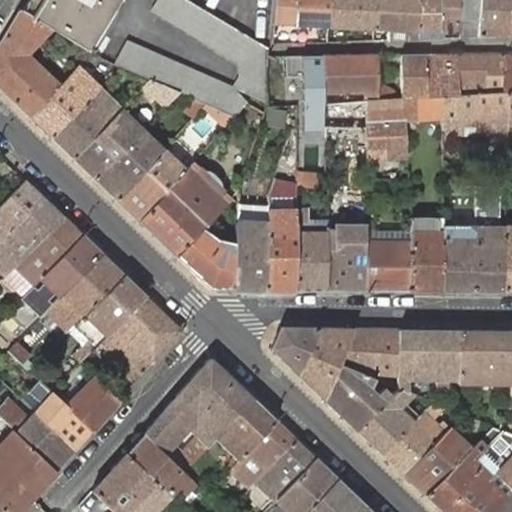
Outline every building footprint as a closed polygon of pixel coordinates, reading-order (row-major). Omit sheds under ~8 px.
[(26,0),(20,10),(25,12),(32,0),(26,0)] [(50,27),(85,50),(86,48),(87,46),(110,8),(115,0),(32,0),(25,12),(40,21),(50,27)] [(240,64),(266,55),(266,46),(187,0),(157,0),(151,10),(240,64)] [(327,27),(327,0),(275,0),(273,24),(327,27)] [(373,29),(373,0),(327,0),(327,27),(373,29)] [(417,31),(417,0),(373,0),(373,29),(386,29),(386,39),(406,39),(406,31),(417,31)] [(458,18),(458,0),(417,0),(417,31),(417,38),(458,36),(458,18)] [(508,34),(509,0),(458,0),(458,18),(477,18),(476,36),(508,34)] [(110,8),(87,46),(91,48),(115,10),(110,8)] [(0,88),(29,117),(58,85),(25,54),(18,46),(40,21),(25,12),(20,10),(19,9),(0,40),(0,88)] [(458,18),(458,36),(476,36),(477,18),(458,18)] [(18,46),(25,54),(50,27),(40,21),(18,46)] [(247,102),(233,86),(126,40),(114,64),(119,66),(148,78),(178,91),(205,103),(234,116),(247,102)] [(426,53),(405,54),(404,98),(425,97),(426,53)] [(457,53),(426,53),(425,97),(441,96),(457,95),(457,53)] [(502,53),(457,53),(457,95),(474,93),(486,93),(486,76),(502,75),(501,73),(502,53)] [(300,54),(303,105),(324,103),(322,54),(300,54)] [(377,54),(322,54),(324,103),(333,103),(332,92),(366,92),(367,100),(376,99),(377,54)] [(267,101),(266,55),(240,64),(239,77),(233,86),(267,101)] [(29,117),(51,137),(98,87),(75,66),(58,85),(29,117)] [(511,71),(508,72),(501,73),(502,75),(501,92),(509,92),(511,91),(511,71)] [(501,92),(502,75),(486,76),(486,93),(501,92)] [(164,106),(178,91),(148,78),(141,86),(164,106)] [(51,137),(73,159),(120,108),(98,87),(51,137)] [(486,93),(474,93),(475,117),(475,125),(475,132),(495,133),(495,141),(506,140),(507,134),(508,123),(508,114),(509,92),(501,92),(486,93)] [(457,95),(441,96),(441,118),(441,133),(475,134),(475,132),(475,125),(475,117),(474,93),(457,95)] [(404,98),(376,99),(367,100),(366,100),(366,142),(366,147),(366,179),(408,180),(404,120),(441,118),(441,96),(425,97),(404,98)] [(333,103),(324,103),(325,127),(359,128),(359,138),(359,143),(360,143),(360,148),(366,147),(366,142),(366,100),(333,103)] [(325,127),(324,103),(303,105),(304,128),(325,127)] [(73,159),(94,179),(142,129),(120,108),(73,159)] [(359,128),(325,127),(326,137),(359,138),(359,128)] [(94,179),(116,199),(163,149),(142,129),(94,179)] [(116,199),(137,221),(185,170),(163,149),(116,199)] [(137,221),(175,256),(201,228),(230,197),(218,186),(221,180),(221,178),(220,174),(212,168),(208,168),(203,172),(192,161),(185,170),(137,221)] [(0,203),(0,240),(43,198),(23,179),(0,203)] [(267,204),(267,209),(266,212),(266,223),(263,289),(293,289),(296,209),(296,190),(272,185),(268,196),(267,203),(267,204)] [(472,291),(502,291),(504,225),(498,225),(499,192),(474,191),(474,225),(472,291)] [(0,272),(3,275),(11,267),(62,216),(43,198),(0,240),(0,272)] [(232,289),(263,289),(266,223),(266,212),(267,209),(267,204),(236,203),(235,215),(235,220),(234,242),(232,289)] [(326,290),(327,222),(306,222),(306,209),(296,209),(293,289),(326,290)] [(0,277),(19,296),(81,235),(62,216),(11,267),(3,275),(0,277)] [(409,291),(442,290),(442,224),(441,219),(410,219),(410,236),(410,243),(409,291)] [(365,223),(327,222),(326,290),(364,290),(365,242),(365,223)] [(442,290),(472,291),(474,225),(442,224),(442,290)] [(502,291),(511,291),(511,225),(504,225),(502,291)] [(209,289),(232,289),(234,242),(215,238),(201,228),(175,256),(205,285),(209,289)] [(81,235),(19,296),(40,317),(101,253),(81,235)] [(410,236),(365,235),(365,242),(410,243),(410,236)] [(364,290),(409,291),(410,243),(365,242),(364,290)] [(122,274),(101,253),(40,317),(47,324),(60,311),(73,324),(122,274)] [(144,295),(122,274),(73,324),(87,338),(82,344),(72,354),(79,361),(80,360),(83,356),(144,295)] [(180,330),(144,295),(83,356),(88,362),(101,357),(107,350),(119,360),(112,368),(130,385),(180,330)] [(73,324),(68,330),(82,344),(87,338),(73,324)] [(271,348),(323,398),(338,364),(352,328),(280,327),(271,348)] [(352,328),(338,364),(371,377),(373,378),(372,370),(397,375),(398,328),(352,328)] [(458,329),(398,328),(397,375),(397,382),(397,388),(406,391),(407,379),(434,379),(435,388),(447,388),(447,379),(457,379),(458,329)] [(511,330),(458,329),(457,379),(457,383),(503,384),(510,384),(511,330)] [(29,356),(15,342),(7,350),(17,360),(21,364),(29,356)] [(7,350),(0,357),(10,366),(17,360),(7,350)] [(107,350),(101,357),(112,368),(119,360),(107,350)] [(208,358),(143,432),(184,470),(216,436),(252,399),(210,358),(208,358)] [(26,368),(21,364),(17,360),(10,366),(19,375),(26,368)] [(338,364),(323,398),(356,429),(389,396),(384,391),(375,400),(363,386),(371,377),(338,364)] [(118,399),(94,375),(65,404),(91,430),(118,399)] [(373,378),(371,377),(363,386),(375,400),(384,391),(382,388),(375,395),(369,386),(373,378)] [(50,390),(38,379),(27,390),(30,393),(40,403),(33,411),(34,412),(73,449),(91,430),(65,404),(51,392),(50,390)] [(389,396),(356,429),(381,454),(418,416),(413,411),(407,418),(395,407),(402,401),(411,393),(406,391),(397,388),(389,396)] [(30,393),(22,401),(23,402),(33,411),(40,403),(30,393)] [(274,420),(252,399),(216,436),(239,457),(274,420)] [(0,406),(0,415),(15,431),(56,469),(73,449),(34,412),(28,420),(6,400),(0,406)] [(413,411),(402,401),(395,407),(407,418),(413,411)] [(432,402),(420,413),(418,416),(381,454),(402,474),(441,434),(428,421),(443,407),(432,402)] [(239,457),(230,466),(246,481),(251,486),(256,480),(294,439),(274,420),(239,457)] [(484,448),(500,430),(491,427),(477,442),(484,448)] [(447,428),(445,431),(441,434),(402,474),(423,495),(467,452),(469,450),(447,428)] [(511,435),(509,435),(501,431),(500,430),(484,448),(477,442),(469,450),(467,452),(423,495),(441,511),(490,511),(511,490),(511,435)] [(15,431),(0,446),(0,468),(32,496),(56,469),(15,431)] [(143,432),(125,452),(168,493),(172,497),(177,501),(195,480),(187,473),(184,470),(143,432)] [(256,480),(276,499),(276,498),(313,459),(294,439),(256,480)] [(125,452),(90,491),(113,511),(149,511),(168,493),(125,452)] [(304,511),(336,480),(313,459),(276,498),(291,511),(304,511)] [(17,511),(32,496),(0,468),(0,507),(5,511),(17,511)] [(367,511),(368,511),(336,480),(304,511),(367,511)] [(511,511),(511,490),(490,511),(511,511)]
